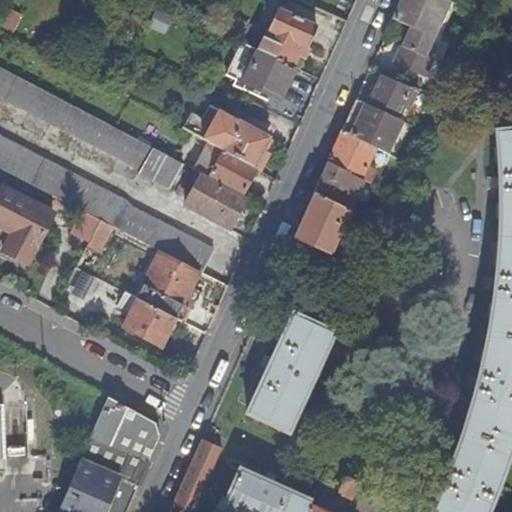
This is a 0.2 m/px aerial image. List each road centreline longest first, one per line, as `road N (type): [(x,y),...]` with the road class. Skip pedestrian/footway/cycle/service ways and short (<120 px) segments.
road 1 (residential): [(372,0),(192,414)]
road 2 (residential): [(445,221),(458,259),(455,294),(363,511)]
road 3 (residential): [(0,310),(192,414)]
